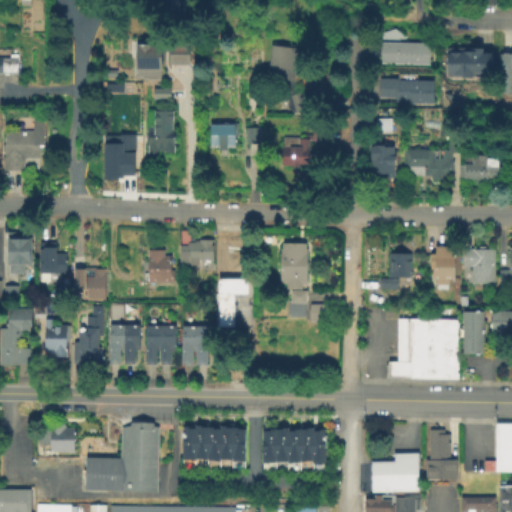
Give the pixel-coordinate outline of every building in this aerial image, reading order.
[(401,37),(401,45),(430,46),(429,66),(377,65),(378,36),(393,30),(401,37)] [(135,39),(135,69),(136,69),(136,75),(159,75),(159,69),(160,69),(160,39),(135,39)] [(299,45),(296,79),(270,76),(272,42),(299,45)] [(188,63),(188,45),(167,45),(167,64),(188,63)] [(489,77),(445,78),(444,50),(489,49),(489,77)] [(511,53),(511,93),(501,94),(500,53),(511,53)] [(18,54),(18,72),(0,72),(0,57),(11,57),(11,54),(18,54)] [(435,80),(435,103),(411,102),(411,101),(397,100),(397,96),(381,96),(381,78),(399,78),(399,79),(435,80)] [(169,87),(152,87),(152,98),(169,98),(169,87)] [(311,104),(296,109),(291,92),(306,88),(311,104)] [(175,110),(174,129),(176,130),(176,151),(166,152),(165,148),(160,148),(160,153),(151,153),(151,145),(150,145),(150,134),(152,133),(151,128),(155,127),(156,128),(156,110),(175,110)] [(45,115),(45,146),(39,146),(40,158),(26,158),(26,169),(5,169),(5,156),(6,156),(6,150),(4,150),(4,144),(6,144),(6,129),(34,129),(34,115),(45,115)] [(390,135),(374,135),(374,119),(389,119),(390,135)] [(233,147),(224,147),(224,152),(214,152),(214,147),(208,147),(208,124),(233,124),(233,147)] [(328,124),(329,138),(309,138),(309,164),(282,164),(282,145),(298,145),(298,136),(304,136),(304,133),(312,133),(312,124),(328,124)] [(259,142),(246,142),(246,126),(258,126),(259,142)] [(133,133),(118,133),(118,134),(102,134),(102,178),(116,178),(116,177),(121,177),(121,174),(133,174),(133,133)] [(451,180),(422,180),(422,168),(401,168),(401,151),(443,150),(443,138),(453,138),(453,154),(450,155),(451,180)] [(393,180),(368,180),(368,146),(393,146),(393,180)] [(499,159),(499,175),(488,174),(488,180),(481,180),(481,183),(476,183),(476,179),(464,179),(464,177),(461,177),(461,165),(465,166),(465,158),(472,157),(472,156),(488,156),(487,159),(499,159)] [(211,271),(197,271),(197,267),(178,267),(178,231),(187,231),(187,240),(211,240),(211,271)] [(29,266),(22,266),(22,274),(5,274),(4,233),(29,233),(29,266)] [(299,289),(284,289),(284,284),(278,284),(277,249),(280,249),(280,243),(305,243),(305,283),(299,283),(299,289)] [(64,275),(48,275),(48,283),(36,283),(36,244),(54,244),(54,255),(64,255),(64,275)] [(511,280),(507,280),(507,285),(497,285),(497,271),(506,271),(506,249),(510,249),(510,244),(511,244),(511,280)] [(443,280),(439,280),(439,289),(432,289),(432,247),(443,247),(443,280)] [(454,280),(443,280),(443,247),(454,247),(454,280)] [(493,286),(469,286),(469,268),(462,268),(462,250),(476,250),(476,247),(483,247),(483,250),(493,250),(493,286)] [(168,283),(146,283),(146,250),(162,250),(162,255),(168,255),(168,283)] [(409,277),(386,277),(386,254),(409,254),(409,277)] [(250,318),(239,317),(239,326),(223,326),(224,303),(213,303),(214,268),(227,268),(227,286),(251,287),(250,318)] [(103,301),(85,301),(85,297),(82,297),(82,289),(85,289),(85,278),(92,279),(92,270),(104,270),(103,301)] [(72,288),(73,271),(81,271),(81,288),(72,288)] [(395,290),(377,289),(377,279),(395,279),(395,290)] [(15,303),(1,303),(1,287),(15,287),(15,303)] [(305,318),(285,318),(285,301),(288,301),(288,291),(304,291),(305,318)] [(43,316),(32,316),(32,301),(43,301),(43,316)] [(308,324),(308,305),(324,304),(324,323),(308,324)] [(28,365),(0,365),(0,329),(4,329),(4,309),(29,310),(29,330),(18,330),(18,348),(28,348),(28,365)] [(500,335),(488,335),(488,311),(500,312),(500,335)] [(511,335),(500,335),(500,312),(511,312),(511,335)] [(482,327),(461,326),(461,313),(482,313),(482,327)] [(65,358),(50,358),(50,354),(42,354),(42,320),(51,320),(51,326),(65,326),(65,358)] [(456,346),(395,346),(395,320),(456,320),(456,346)] [(107,365),(107,325),(121,325),(121,347),(118,347),(118,365),(107,365)] [(121,366),(121,347),(121,325),(137,325),(137,347),(133,347),(133,366),(121,366)] [(154,366),(143,366),(143,326),(158,326),(158,347),(154,347),(154,366)] [(168,366),(158,366),(158,347),(158,326),(173,326),(173,349),(168,349),(168,366)] [(179,367),(179,326),(194,326),(194,348),(190,348),(190,366),(179,367)] [(194,367),(194,348),(194,326),(209,326),(209,348),(204,348),(204,367),(194,367)] [(461,326),(482,327),(482,340),(461,340),(461,326)] [(99,365),(71,365),(71,343),(76,343),(76,328),(95,328),(96,348),(99,348),(99,365)] [(461,340),(482,340),(482,354),(461,354),(461,340)] [(456,381),(383,380),(383,363),(395,363),(395,346),(456,346),(456,381)] [(155,492),(82,491),(83,457),(117,458),(118,427),(128,427),(128,423),(151,423),(151,427),(156,427),(155,492)] [(73,452),(48,452),(48,424),(63,425),(63,428),(73,428),(73,452)] [(511,472),(482,472),(482,462),(493,462),(493,424),(511,424),(511,472)] [(180,461),(180,426),(192,426),(192,461),(180,461)] [(192,461),(192,426),(205,426),(205,461),(192,461)] [(205,461),(205,426),(217,426),(217,462),(205,461)] [(217,426),(229,426),(229,462),(217,462),(217,426)] [(229,426),(241,426),(241,462),(229,462),(229,426)] [(456,476),(424,476),(424,458),(428,458),(427,427),(442,427),(443,432),(449,432),(449,457),(456,457),(456,476)] [(260,463),(260,429),(272,429),(272,463),(260,463)] [(272,429),(285,429),(285,463),(272,463),(272,429)] [(285,429),(298,429),(297,463),(285,463),(285,429)] [(298,429),(310,429),(310,463),(297,463),(298,429)] [(310,429),(323,429),(323,464),(310,463),(310,429)] [(369,476),(368,463),(391,462),(391,454),(416,453),(416,475),(369,476)] [(416,475),(417,492),(369,493),(369,476),(416,475)] [(511,511),(496,511),(497,485),(511,485),(511,511)] [(0,511),(0,489),(29,489),(29,511),(0,511)] [(493,511),(471,511),(471,509),(465,509),(465,511),(457,511),(458,496),(493,497),(493,511)] [(413,511),(388,511),(388,507),(392,507),(392,497),(418,497),(418,511),(413,511)] [(74,511),(75,507),(86,507),(86,511),(104,511),(104,503),(35,503),(34,511),(74,511)]
